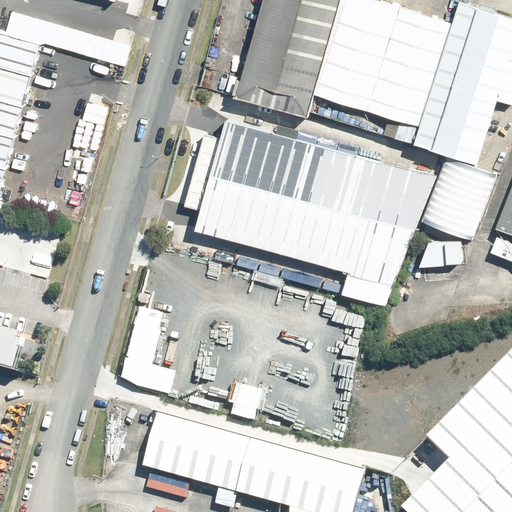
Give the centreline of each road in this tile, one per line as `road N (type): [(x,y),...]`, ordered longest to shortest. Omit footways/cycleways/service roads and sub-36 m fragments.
road 1 (residential): [(50,511),(184,0)]
road 2 (unknown): [(116,248),(186,271),(167,342),(173,381),(296,420),(322,416)]
road 3 (unknown): [(159,93),(90,91),(54,104),(37,121),(26,175)]
road 4 (unknown): [(172,45),(27,0)]
